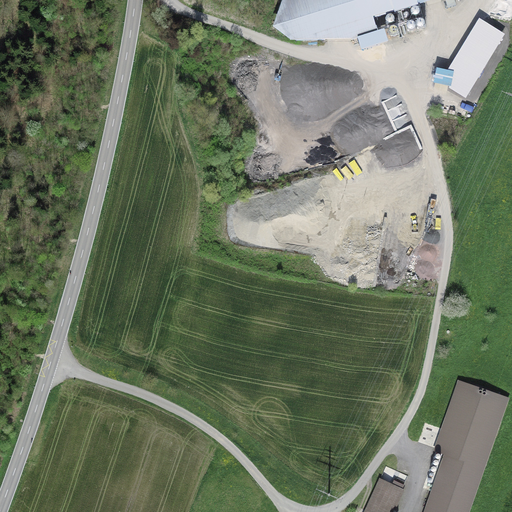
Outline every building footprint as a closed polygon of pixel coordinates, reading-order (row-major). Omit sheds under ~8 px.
[(350,40),(377,33),(367,0),(284,0),(275,28),(292,41),(350,40)] [(367,0),(373,18),(434,0),(367,0)] [(465,90),(502,34),(484,23),(448,78),(465,90)] [(433,83),(448,86),(451,73),(439,70),(438,73),(435,73),(433,83)] [(423,511),(469,511),(510,398),(458,380),(434,450),(444,454),(423,511)] [(392,484),(379,478),(363,511),(394,511),(405,489),(403,489),(405,485),(394,480),(392,484)]
